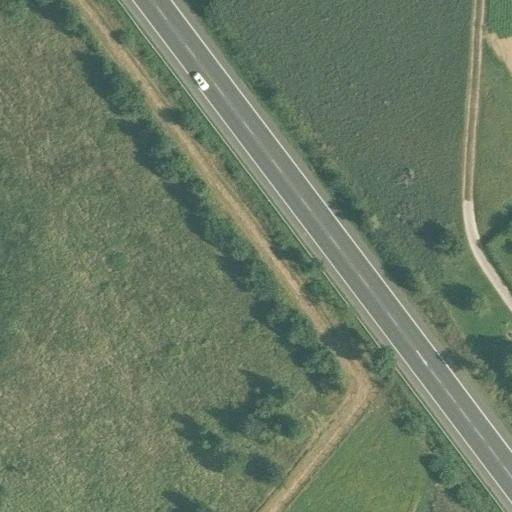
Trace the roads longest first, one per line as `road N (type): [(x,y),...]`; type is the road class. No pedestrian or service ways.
road 1 (primary): [(511,476),(158,0)]
road 2 (track): [(481,0),(468,199)]
